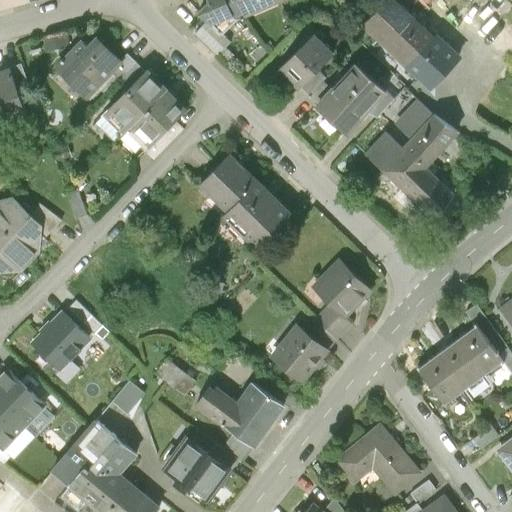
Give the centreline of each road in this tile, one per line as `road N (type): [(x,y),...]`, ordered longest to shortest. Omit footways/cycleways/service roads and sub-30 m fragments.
road 1 (residential): [(0,326),(229,99)]
road 2 (residential): [(229,99),(431,293)]
road 3 (residential): [(376,350),(489,511)]
road 4 (unknown): [(511,131),(381,39)]
road 5 (residential): [(128,0),(229,99)]
road 6 (unknown): [(115,412),(192,511)]
